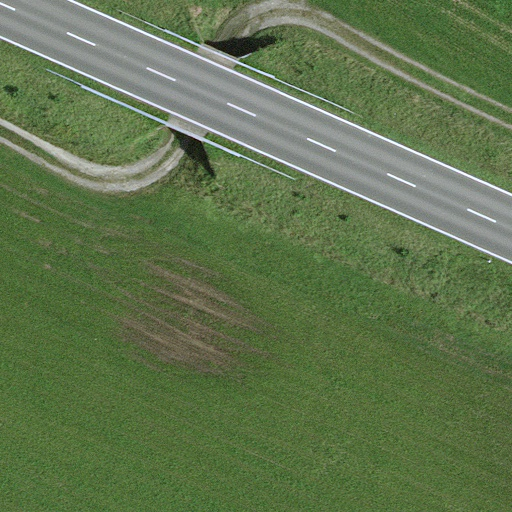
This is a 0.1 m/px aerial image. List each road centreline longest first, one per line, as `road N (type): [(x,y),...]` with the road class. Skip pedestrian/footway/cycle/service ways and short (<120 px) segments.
road 1 (track): [(0,130),(107,181),(155,180),(232,39),(288,6),(511,113)]
road 2 (primary): [(511,228),(0,3)]
